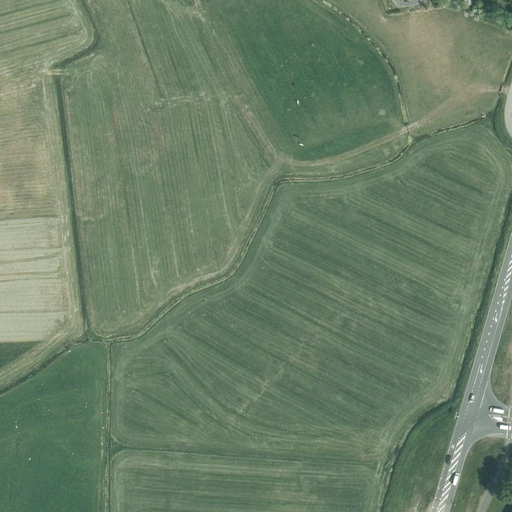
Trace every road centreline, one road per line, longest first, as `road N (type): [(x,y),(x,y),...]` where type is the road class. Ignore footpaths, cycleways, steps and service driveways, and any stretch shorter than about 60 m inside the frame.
road 1 (track): [(196,0),(278,161),(304,164),(359,150),(475,88),(511,93)]
road 2 (secondary): [(470,407),(511,261)]
